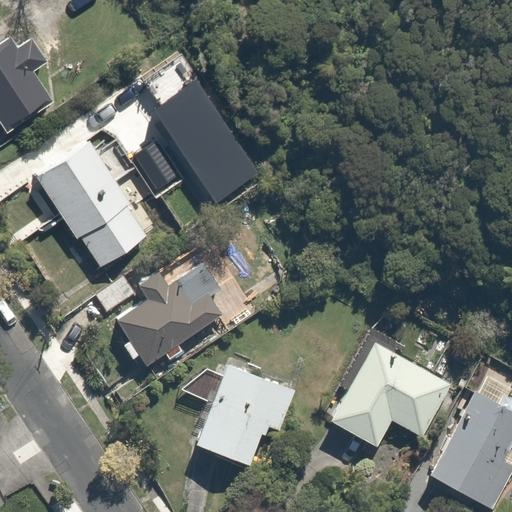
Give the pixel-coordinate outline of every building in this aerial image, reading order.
[(48,59),(35,37),(0,57),(0,117),(9,133),(56,104),(33,68),(48,59)] [(92,139),(38,175),(101,271),(155,235),(92,139)] [(93,295),(111,322),(144,371),(237,308),(204,260),(167,285),(159,272),(137,287),(127,272),(93,295)] [(424,324),(406,312),(391,336),(409,348),(424,324)] [(455,387),(379,344),(330,429),(378,456),(395,426),(424,442),(455,387)] [(180,394),(211,407),(195,446),(254,472),(273,429),(284,433),(300,396),(229,366),(223,380),(206,372),(180,394)] [(496,511),(511,482),(511,409),(478,393),(433,482),(491,511),(496,511)] [(0,488),(0,511),(1,511),(10,507),(0,488)]
